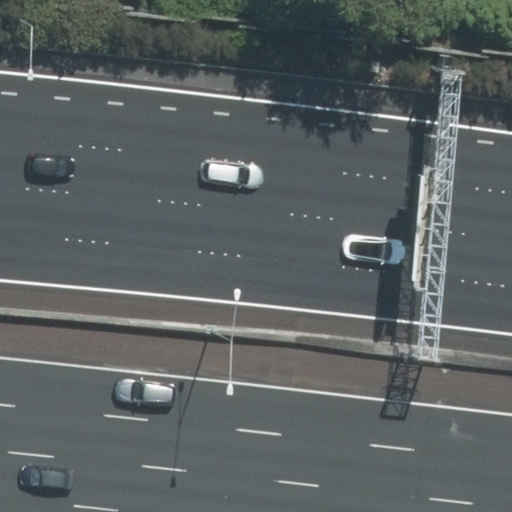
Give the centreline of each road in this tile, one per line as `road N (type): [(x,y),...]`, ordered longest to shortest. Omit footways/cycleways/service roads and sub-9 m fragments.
road 1 (motorway): [(0,164),(511,220)]
road 2 (motorway): [(511,460),(0,406)]
